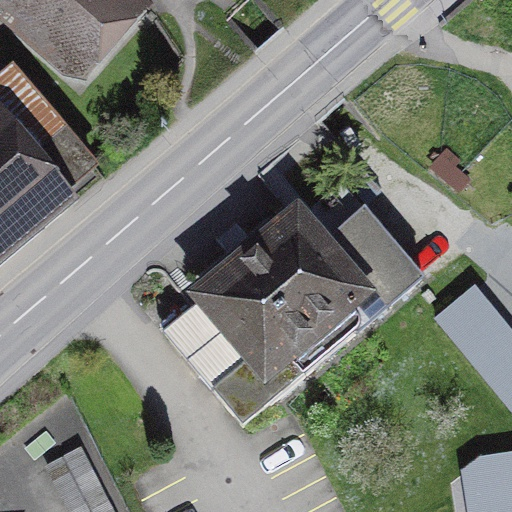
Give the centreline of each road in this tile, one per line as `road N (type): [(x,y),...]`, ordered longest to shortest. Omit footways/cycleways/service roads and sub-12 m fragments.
road 1 (tertiary): [(383,0),(0,335)]
road 2 (track): [(224,0),(266,35),(401,184),(511,256)]
